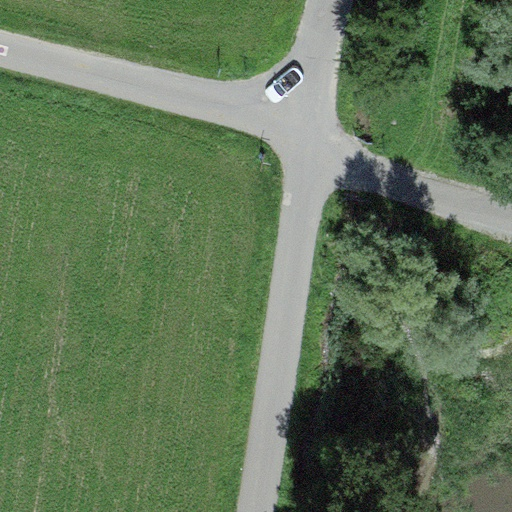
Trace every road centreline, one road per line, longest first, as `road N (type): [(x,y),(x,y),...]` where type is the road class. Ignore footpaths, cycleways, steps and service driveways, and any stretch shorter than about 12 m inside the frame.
road 1 (unclassified): [(319,134),(0,51)]
road 2 (unclassified): [(511,205),(319,134)]
road 3 (unclassified): [(348,0),(319,134)]
